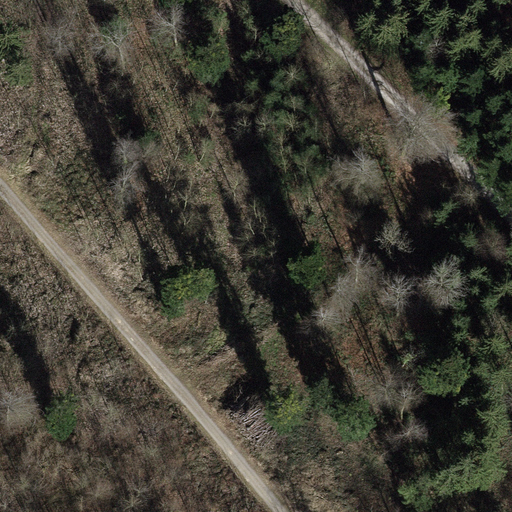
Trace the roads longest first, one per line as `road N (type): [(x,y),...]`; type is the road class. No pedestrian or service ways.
road 1 (track): [(282,511),(0,189)]
road 2 (track): [(511,216),(291,0)]
